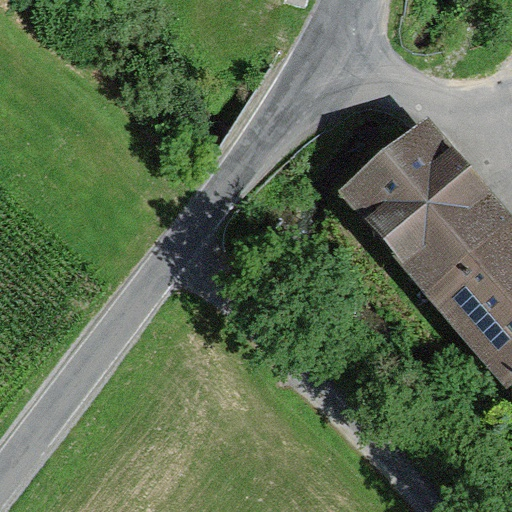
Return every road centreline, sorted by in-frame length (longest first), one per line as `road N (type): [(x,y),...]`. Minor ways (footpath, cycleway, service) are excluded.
road 1 (unclassified): [(0,490),(290,97),(339,0)]
road 2 (track): [(177,258),(429,511)]
road 3 (track): [(511,97),(448,113),(309,62)]
